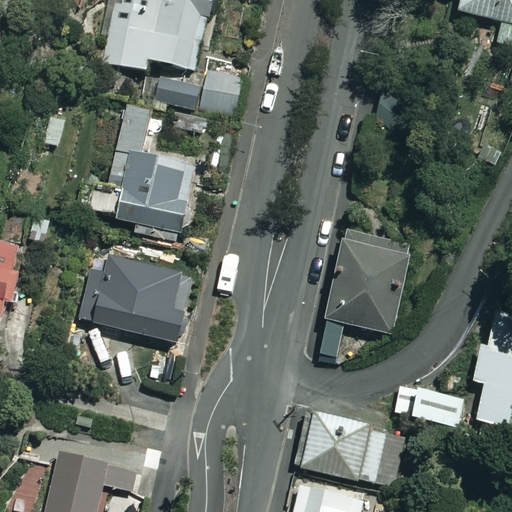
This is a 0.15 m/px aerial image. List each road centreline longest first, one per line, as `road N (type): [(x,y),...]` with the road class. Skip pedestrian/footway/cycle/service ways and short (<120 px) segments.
road 1 (residential): [(357,0),(273,358)]
road 2 (residential): [(273,358),(260,279),(263,215),(311,0)]
road 3 (residential): [(511,179),(430,348),(361,382),(271,377)]
road 4 (residential): [(204,511),(205,438),(215,406),(240,376),(271,377)]
road 5 (residential): [(251,511),(271,377)]
